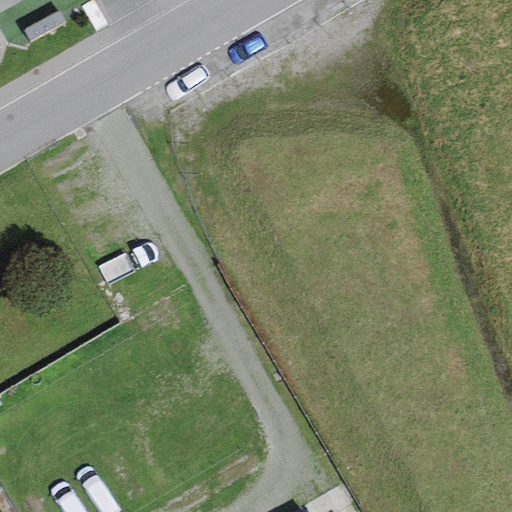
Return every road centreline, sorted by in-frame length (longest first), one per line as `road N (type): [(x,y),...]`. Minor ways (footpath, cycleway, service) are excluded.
road 1 (unclassified): [(176,43),(442,511)]
road 2 (unclassified): [(0,144),(176,43)]
